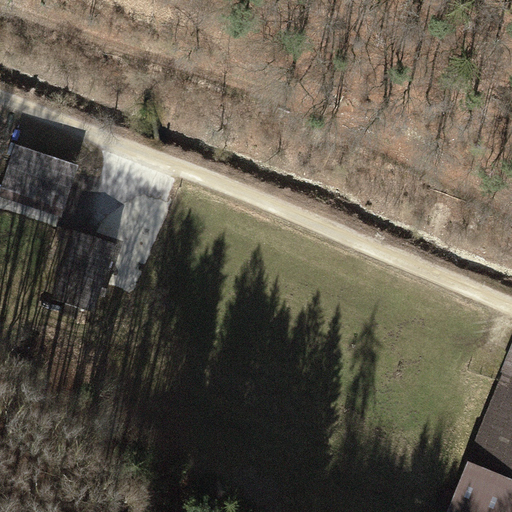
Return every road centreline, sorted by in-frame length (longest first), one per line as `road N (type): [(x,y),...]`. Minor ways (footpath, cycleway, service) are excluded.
road 1 (track): [(511,306),(0,97)]
road 2 (track): [(511,208),(434,165),(198,70),(0,2)]
